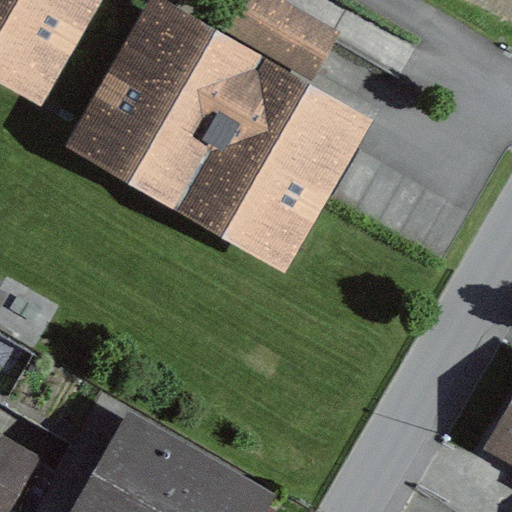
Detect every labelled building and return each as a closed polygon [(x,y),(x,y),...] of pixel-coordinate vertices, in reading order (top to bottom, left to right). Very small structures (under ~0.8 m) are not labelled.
[(0,0),(0,73),(48,101),(106,0),(0,0)] [(381,113),(183,0),(154,0),(73,142),(292,268),(381,113)] [(346,31),(291,0),(236,0),(225,19),(321,74),(346,31)] [(511,395),(486,440),(511,455),(511,395)] [(266,511),(281,487),(133,403),(70,511),(266,511)] [(0,511),(9,511),(43,453),(7,432),(2,440),(0,439),(0,511)]
